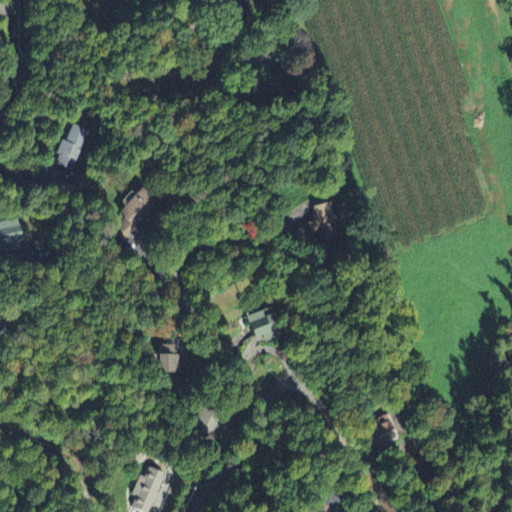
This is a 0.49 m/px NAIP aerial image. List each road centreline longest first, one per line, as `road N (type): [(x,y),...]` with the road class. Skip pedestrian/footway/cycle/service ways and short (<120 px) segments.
road 1 (residential): [(7,0),(10,49),(0,84),(55,457),(80,480),(93,511)]
road 2 (residential): [(197,511),(256,436),(272,394),(297,382),(320,401),(383,511)]
road 3 (residential): [(267,402),(192,307),(180,272),(201,243),(250,242)]
